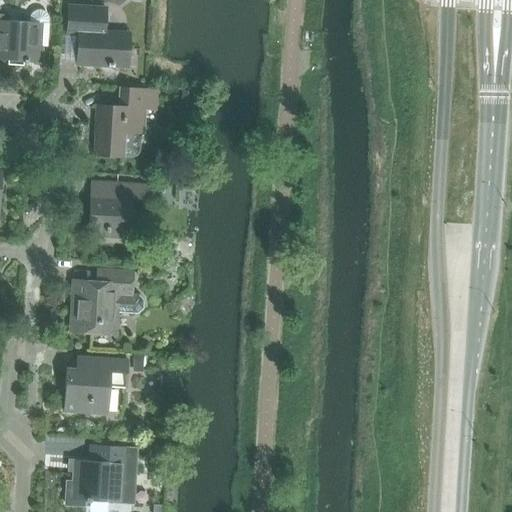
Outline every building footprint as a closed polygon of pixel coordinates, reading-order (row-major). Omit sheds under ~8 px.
[(78,67),(125,70),(127,33),(104,31),(105,8),(69,6),(67,36),(81,37),(78,67)] [(0,58),(40,61),(41,47),(46,47),(48,21),(48,19),(47,17),(47,16),(45,14),(44,12),(42,11),(39,10),(38,10),(35,11),(32,12),(30,14),(29,16),(28,19),(28,22),(7,21),(7,15),(0,14),(0,58)] [(97,105),(94,155),(122,156),(128,157),(131,157),(135,157),(138,155),(140,152),(141,148),(142,133),(144,110),(158,111),(159,90),(118,87),(117,106),(97,105)] [(182,90),(181,106),(191,106),(192,91),(183,91),(182,90)] [(92,194),(90,225),(89,234),(128,237),(131,198),(151,199),(152,185),(116,183),(116,196),(92,194)] [(138,264),(137,273),(151,274),(151,265),(138,264)] [(140,296),(131,296),(133,272),(97,270),(96,282),(72,280),(71,300),(74,300),(72,332),(93,333),(93,330),(114,331),(115,316),(139,317),(146,311),(146,303),(140,296)] [(133,368),(142,369),(143,355),(134,354),(133,368)] [(63,411),(107,414),(109,379),(126,380),(127,360),(91,357),(90,369),(66,368),(63,411)] [(67,482),(66,504),(83,505),(83,501),(89,502),(90,499),(132,502),(135,448),(91,445),(90,461),(74,460),(73,482),(67,482)]
